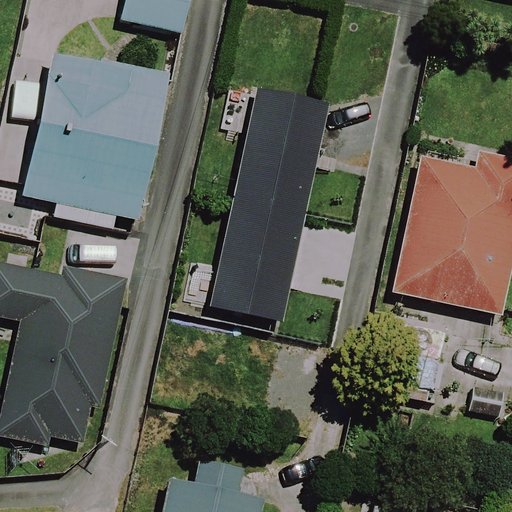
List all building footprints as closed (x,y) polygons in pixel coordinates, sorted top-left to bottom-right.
[(188,0),(129,0),(124,26),(180,38),(188,0)] [(23,203),(52,208),(49,223),(111,236),(114,220),(137,225),(164,82),(51,60),(23,203)] [(326,111),(255,96),(209,312),(280,327),(326,111)] [(511,157),(477,150),(472,172),(418,160),(388,298),(499,322),(503,304),(511,306),(511,157)] [(120,289),(0,264),(0,322),(19,327),(0,421),(0,440),(76,455),(85,409),(95,411),(120,289)] [(274,350),(212,337),(197,404),(259,417),(274,350)] [(237,502),(242,475),(167,462),(158,511),(267,511),(268,508),(237,502)]
